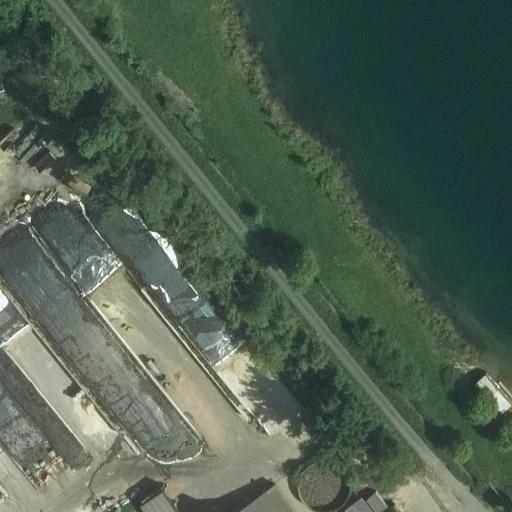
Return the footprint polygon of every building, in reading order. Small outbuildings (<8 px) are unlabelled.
[(82,209),(240,407),(302,402),(112,185),(82,209)] [(0,267),(0,273),(126,431),(166,399),(38,236),(0,267)] [(31,353),(42,345),(24,320),(14,334),(17,338),(4,340),(2,320),(17,318),(16,315),(26,308),(20,301),(0,315),(0,301),(9,300),(0,287),(0,340),(3,344),(12,342),(14,354),(23,342),(31,353)] [(326,511),(337,509),(346,502),(351,492),(351,481),(347,471),(339,463),(332,460),(325,459),(317,460),(310,463),(303,472),(299,482),(300,493),(306,503),(315,509),(326,511)] [(295,511),(275,483),(233,511),(295,511)] [(184,511),(166,485),(143,501),(151,511),(184,511)]
